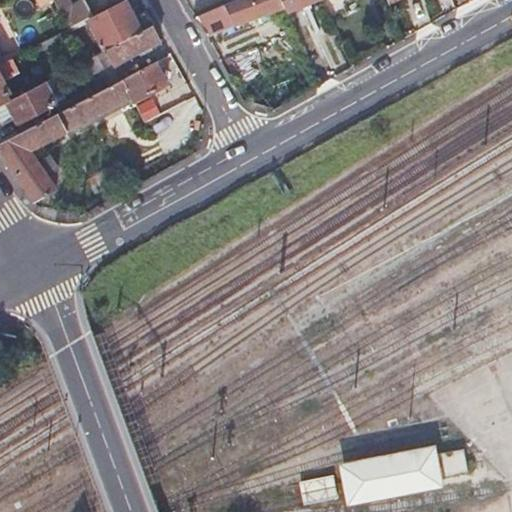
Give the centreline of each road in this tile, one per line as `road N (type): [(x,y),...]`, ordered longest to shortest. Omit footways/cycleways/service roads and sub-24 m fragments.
road 1 (secondary): [(247,159),(511,15)]
road 2 (tertiary): [(128,511),(33,270)]
road 3 (secondary): [(33,270),(247,159)]
road 4 (residential): [(165,0),(247,159)]
